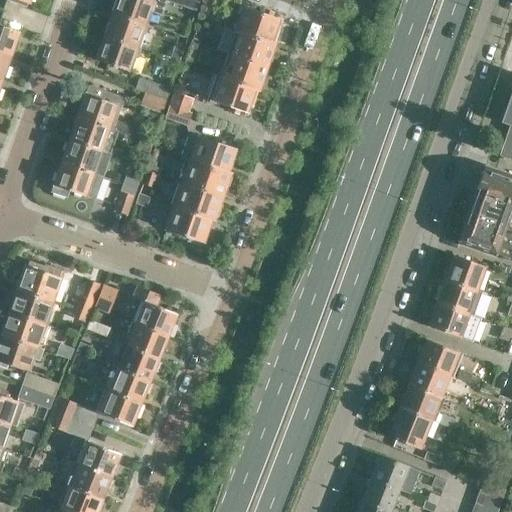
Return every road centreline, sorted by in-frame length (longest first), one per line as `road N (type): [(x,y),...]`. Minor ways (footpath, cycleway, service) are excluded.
road 1 (primary): [(419,0),(228,511)]
road 2 (primary): [(267,511),(455,0)]
road 3 (tertiary): [(317,511),(504,0)]
road 4 (residential): [(230,276),(320,0)]
road 5 (residential): [(139,511),(230,276)]
road 6 (residential): [(230,276),(10,202)]
road 7 (residential): [(10,202),(75,0)]
